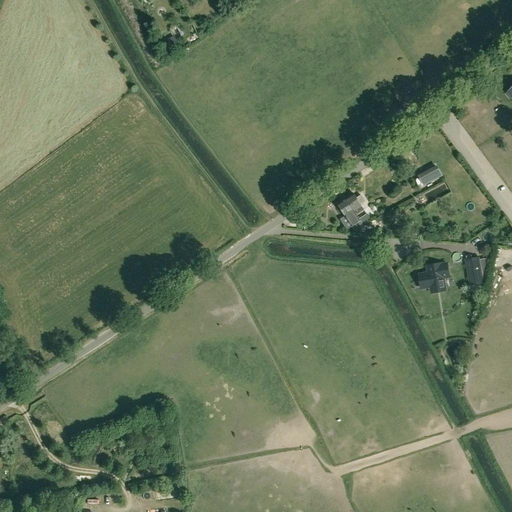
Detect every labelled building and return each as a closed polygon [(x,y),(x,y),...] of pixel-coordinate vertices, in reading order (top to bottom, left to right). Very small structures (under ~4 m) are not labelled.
[(177,48),(183,43),(177,34),(170,39),(177,48)] [(424,186),(443,176),(437,165),(418,176),(424,186)] [(357,215),(364,210),(361,204),(365,201),(362,196),(358,199),(354,193),(345,198),(357,215)] [(359,219),(357,215),(345,198),(337,203),(354,230),(363,230),(364,226),(372,220),(367,213),(359,219)] [(305,222),(304,230),(314,231),(315,223),(305,222)] [(394,228),(394,235),(395,235),(405,235),(405,236),(413,236),(413,238),(421,238),(421,233),(414,232),(414,231),(406,231),(406,228),(394,228)] [(470,287),(484,285),(479,258),(465,260),(470,287)] [(420,279),(422,288),(432,286),(433,291),(444,289),(443,284),(445,284),(444,278),(449,277),(447,263),(427,266),(429,278),(420,279)] [(507,288),(508,282),(496,280),(495,287),(507,288)]
